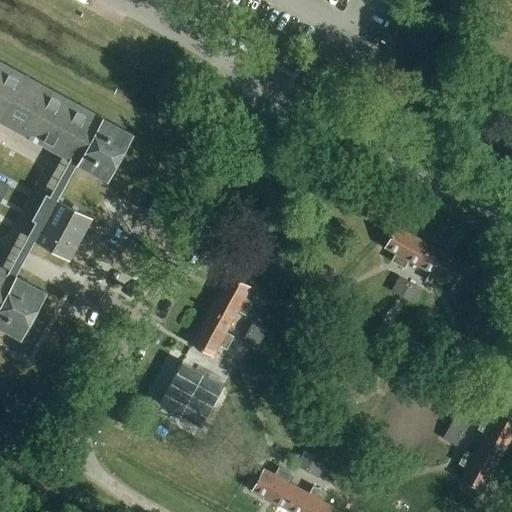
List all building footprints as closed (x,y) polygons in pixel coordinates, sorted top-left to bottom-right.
[(133,135),(102,118),(102,117),(0,61),(0,327),(21,339),(47,292),(16,275),(0,266),(0,123),(75,166),(76,164),(107,182),(133,135)] [(91,218),(58,199),(55,198),(32,240),(68,260),(80,238),(91,218)] [(419,267),(430,246),(396,227),(384,248),(395,254),(390,262),(404,269),(408,261),(419,267)] [(290,243),(264,229),(258,239),(270,246),(269,248),(283,256),(290,243)] [(453,287),(465,265),(430,246),(419,267),(429,273),(425,281),(438,288),(442,281),(453,287)] [(323,285),(331,270),(303,255),(295,270),(323,285)] [(210,310),(231,322),(237,311),(245,316),(252,303),(244,298),(250,287),(229,275),(210,310)] [(401,298),(409,283),(399,277),(391,292),(401,298)] [(413,305),(421,289),(409,283),(401,298),(413,305)] [(231,322),(210,310),(191,345),(212,357),(218,346),(226,350),(233,337),(225,332),(231,322)] [(248,331),(262,339),(268,327),(253,320),(248,331)] [(255,350),(262,339),(248,331),(241,343),(255,350)] [(479,445),(500,456),(511,434),(511,417),(498,410),(492,421),(484,417),(476,430),(485,434),(479,445)] [(448,429),(463,436),(469,424),(455,417),(448,429)] [(456,447),(463,436),(448,429),(442,439),(456,447)] [(481,491),(500,456),(479,445),(473,456),(465,451),(458,464),(466,469),(460,479),(481,491)] [(306,472),(314,458),(303,451),(295,466),(306,472)] [(314,458),(306,472),(318,479),(326,464),(314,458)] [(286,510),(298,489),(287,483),(291,475),(278,467),(273,475),(263,469),(251,491),(286,510)] [(290,511),(329,511),(332,507),(321,502),(326,493),(312,486),(308,494),(298,489),(286,510),(290,511)]
